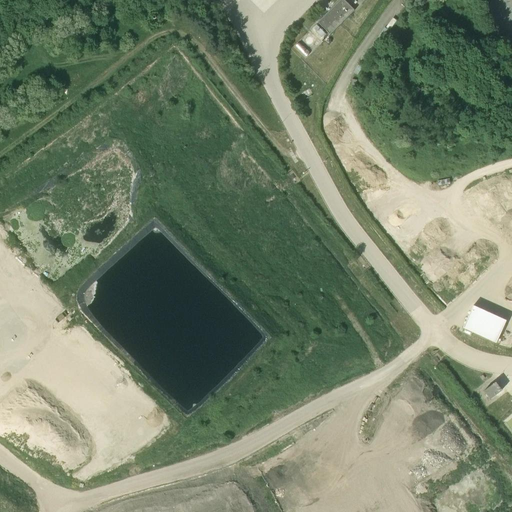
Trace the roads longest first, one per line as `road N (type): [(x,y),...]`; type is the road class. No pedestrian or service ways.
road 1 (track): [(431,329),(369,387),(245,448),(71,511)]
road 2 (track): [(306,152),(287,154),(195,43),(167,32),(0,153)]
